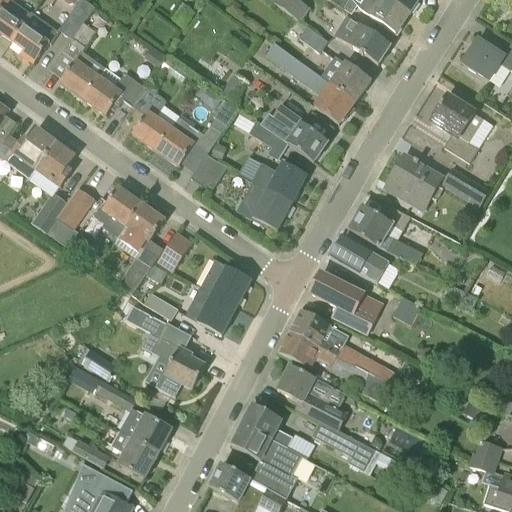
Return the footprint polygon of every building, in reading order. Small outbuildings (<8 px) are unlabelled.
[(0,36),(13,46),(34,16),(10,0),(5,0),(0,7),(0,36)] [(74,41),(84,27),(95,10),(80,0),(79,0),(58,30),(74,41)] [(297,23),(306,9),(292,0),(275,0),(272,6),(297,23)] [(324,0),(343,12),(350,0),(349,0),(324,0)] [(395,36),(409,15),(385,0),(367,0),(360,12),(395,36)] [(418,0),(385,0),(409,15),(418,0)] [(507,14),(511,5),(511,0),(497,0),(494,6),(507,14)] [(187,31),(197,15),(184,6),(174,21),(187,31)] [(52,48),(61,36),(34,16),(13,46),(24,53),(21,58),(34,68),(48,46),(52,48)] [(378,68),(391,49),(347,19),(335,40),(362,58),(361,59),(364,60),(364,59),(378,68)] [(84,54),(97,36),(84,27),(74,41),(64,55),(74,62),(80,52),(84,54)] [(320,56),(328,45),(307,30),(300,42),(320,56)] [(503,59),(480,44),(474,54),(471,53),(462,67),(490,85),(502,68),(511,74),(511,46),(503,59)] [(321,80),(275,47),(274,48),(355,106),(371,83),(346,65),(345,66),(336,59),(321,80)] [(339,128),(355,106),(274,48),(266,59),(323,99),(314,110),(315,111),(314,112),(327,122),(328,120),(339,128)] [(159,70),(166,61),(151,51),(145,61),(159,70)] [(84,103),(101,80),(100,79),(105,71),(90,60),(91,59),(84,54),(80,52),(74,62),(73,63),(76,65),(60,86),(84,103)] [(231,104),(246,84),(233,75),(219,95),(231,104)] [(146,91),(125,77),(115,90),(101,80),(84,103),(107,119),(116,107),(120,109),(124,103),(134,110),(148,91),(147,90),(146,91)] [(214,112),(221,102),(203,88),(195,98),(214,112)] [(157,155),(174,131),(157,119),(167,105),(148,91),(134,110),(146,119),(133,138),(157,155)] [(476,117),(448,99),(444,105),(442,104),(439,109),(441,110),(431,124),(452,138),(444,150),(469,166),(478,153),(469,147),(484,123),(475,118),(476,117)] [(187,141),(174,131),(157,155),(180,171),(195,148),(208,157),(227,128),(228,129),(238,113),(225,103),(214,120),(215,121),(204,138),(194,131),(187,141)] [(0,151),(5,144),(0,140),(0,129),(10,114),(0,107),(0,151)] [(315,133),(278,107),(272,117),(267,114),(259,126),(289,147),(314,165),(328,146),(314,135),(315,133)] [(279,163),(289,147),(259,126),(256,124),(248,136),(272,150),(268,158),(279,163)] [(57,147),(38,134),(29,146),(24,143),(21,148),(10,141),(7,145),(5,144),(0,151),(0,162),(30,183),(28,186),(29,187),(37,176),(57,147)] [(221,161),(226,149),(217,145),(211,157),(221,161)] [(37,176),(55,189),(60,193),(72,176),(67,173),(76,161),(57,147),(37,176)] [(425,215),(440,189),(444,181),(417,166),(418,164),(414,162),(413,163),(403,158),(383,190),(425,215)] [(202,187),(207,180),(216,165),(207,159),(192,181),(191,180),(191,181),(202,188),(203,188),(202,187)] [(291,170),(282,165),(275,176),(260,167),(251,183),(292,206),(307,178),(300,174),(301,172),(292,167),(291,170)] [(444,181),(440,189),(479,213),(490,195),(451,171),(444,181)] [(277,234),(292,206),(251,183),(236,212),(277,234)] [(118,243),(143,207),(119,190),(103,214),(100,212),(97,216),(95,220),(105,227),(103,231),(118,241),(118,242),(118,243)] [(74,233),(96,203),(79,192),(73,199),(68,208),(59,223),(74,233)] [(59,223),(68,208),(53,198),(33,227),(49,238),(59,223)] [(410,221),(385,206),(378,218),(363,210),(361,214),(358,214),(355,219),(356,222),(349,234),(382,253),(416,269),(424,256),(398,244),(410,221)] [(133,298),(164,252),(151,243),(165,223),(143,207),(118,243),(141,258),(139,262),(136,261),(118,287),(133,298)] [(173,274),(192,248),(177,237),(158,264),(173,274)] [(378,286),(390,266),(344,239),(331,260),(360,278),(378,286)] [(225,271),(211,263),(197,289),(216,300),(236,311),(251,282),(244,278),(245,276),(237,272),(235,274),(226,269),(225,271)] [(366,283),(341,270),(335,282),(321,275),(311,297),(337,310),(333,319),(367,337),(379,315),(356,304),(360,296),(366,283)] [(171,323),(178,312),(150,296),(143,307),(171,323)] [(222,338),(236,311),(216,300),(202,328),(206,330),(205,332),(213,337),(214,334),(222,338)] [(412,329),(421,309),(404,301),(395,320),(412,329)] [(291,336),(380,382),(386,371),(338,346),(344,334),(332,328),(302,314),(291,336)] [(160,341),(167,327),(146,316),(138,330),(160,341)] [(380,382),(291,336),(280,357),(310,372),(315,364),(317,365),(318,362),(328,367),(327,370),(363,388),(359,395),(374,402),(388,409),(397,391),(380,382)] [(179,351),(165,343),(159,355),(173,363),(165,378),(193,393),(195,389),(197,390),(201,383),(199,382),(206,369),(191,361),(193,358),(179,350),(179,351)] [(90,353),(81,368),(106,383),(115,369),(90,353)] [(348,415),(326,404),(320,401),(328,388),(317,382),(291,368),(278,393),(297,404),(294,411),(320,424),(338,434),(348,415)] [(499,386),(504,375),(492,368),(486,379),(499,386)] [(91,378),(84,389),(131,415),(137,403),(91,378)] [(253,407),(242,429),(295,456),(295,455),(288,451),(293,441),(278,433),(284,422),(253,407)] [(144,418),(136,414),(132,421),(128,419),(120,434),(158,456),(172,432),(145,417),(144,418)] [(363,475),(375,453),(338,434),(320,424),(312,440),(352,461),(349,467),(363,475)] [(295,456),(242,429),(232,448),(261,465),(251,484),(287,503),(297,483),(290,480),(295,471),(300,459),(295,456)] [(145,481),(158,456),(120,434),(111,450),(123,456),(118,466),(145,481)] [(477,443),(473,457),(498,465),(502,451),(477,443)] [(104,472),(110,460),(78,444),(72,455),(104,472)] [(493,478),(498,465),(473,457),(468,470),(493,478)] [(251,484),(221,468),(209,491),(240,507),(237,511),(258,511),(260,509),(264,511),(282,511),(283,511),(287,503),(251,484)] [(131,511),(133,509),(124,504),(129,494),(98,478),(79,511),(131,511)] [(511,511),(511,481),(503,479),(496,498),(488,495),(483,508),(496,511),(511,511)] [(26,507),(32,494),(16,484),(9,497),(26,507)]
